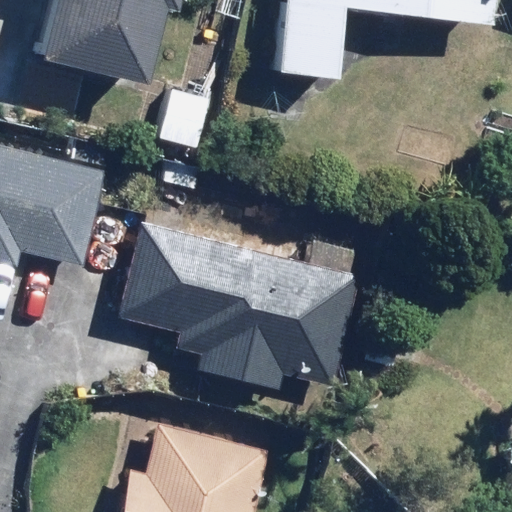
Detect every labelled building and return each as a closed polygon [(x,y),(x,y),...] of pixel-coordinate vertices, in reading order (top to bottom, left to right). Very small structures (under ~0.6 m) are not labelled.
[(171,0),(51,0),(37,57),(138,83),(159,0),(170,0),(171,0)] [(279,0),(276,68),(335,72),(339,4),(491,12),(491,0),(279,0)] [(204,84),(162,83),(160,135),(202,137),(204,84)] [(0,140),(0,260),(16,265),(21,244),(82,261),(107,170),(0,140)] [(336,369),(366,248),(307,234),(300,261),(140,221),(117,315),(176,330),(172,343),(197,349),(194,365),(290,388),(297,360),(336,369)] [(246,511),(261,447),(134,418),(112,511),(246,511)]
